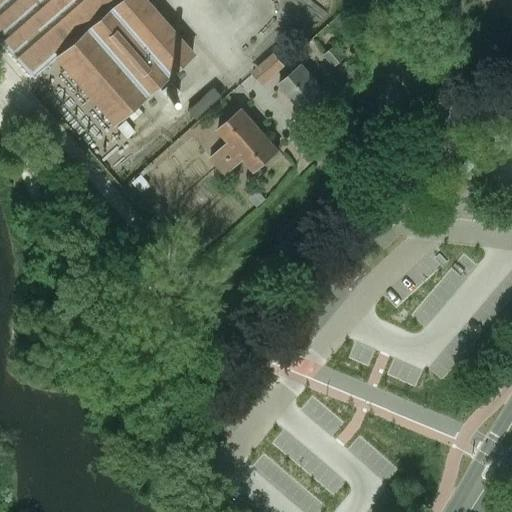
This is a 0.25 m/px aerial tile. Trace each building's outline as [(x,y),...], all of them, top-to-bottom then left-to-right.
[(0,0),(0,39),(34,78),(57,58),(114,123),(193,55),(152,9),(144,0),(0,0)] [(347,74),(336,61),(327,69),(338,82),(347,74)] [(276,69),(254,88),(265,100),(287,80),(276,69)] [(307,78),(279,101),(300,126),(328,104),(307,78)] [(254,122),(242,108),(218,129),(229,141),(244,159),(255,171),(279,150),(267,137),(254,122)] [(229,141),(211,158),(226,175),(244,159),(229,141)]
